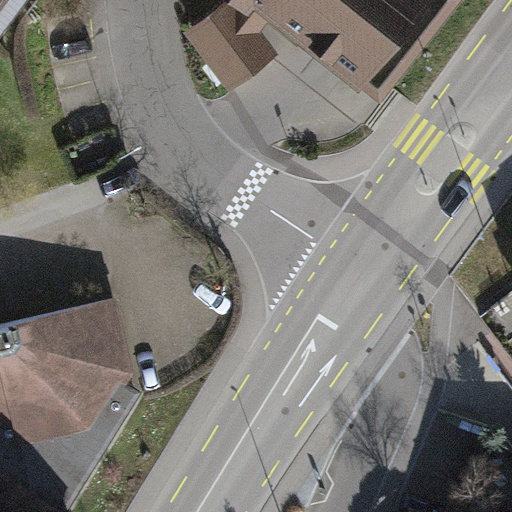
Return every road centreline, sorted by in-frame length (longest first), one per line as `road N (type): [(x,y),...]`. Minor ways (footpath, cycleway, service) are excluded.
road 1 (residential): [(365,274),(195,153),(155,76),(140,0)]
road 2 (secondary): [(365,274),(211,511)]
road 3 (residential): [(365,274),(387,345),(381,388),(334,511)]
road 4 (secondary): [(511,73),(365,274)]
